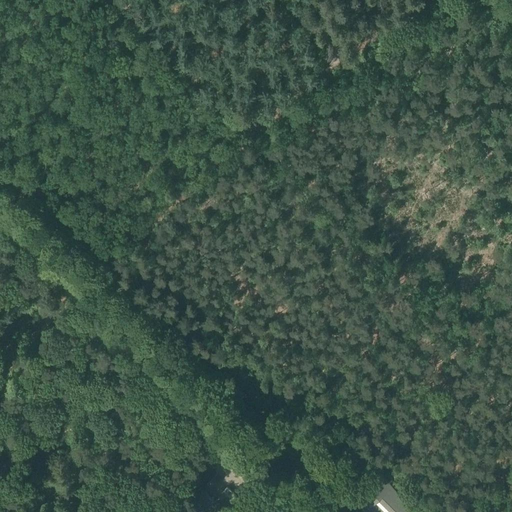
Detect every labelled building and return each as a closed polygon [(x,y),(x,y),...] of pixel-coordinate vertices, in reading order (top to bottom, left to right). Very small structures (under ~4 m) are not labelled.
[(231,437),(217,452),(229,463),(243,448),(231,437)] [(255,461),(244,450),(229,463),(240,475),(255,461)] [(243,478),(254,489),(268,475),(257,464),(243,478)] [(360,489),(350,501),(363,511),(366,511),(369,511),(408,511),(388,491),(391,487),(378,473),(367,482),(366,486),(364,488),(360,489)] [(204,488),(190,502),(199,511),(202,511),(215,499),(204,488)] [(227,511),(218,502),(207,511),(227,511)]
